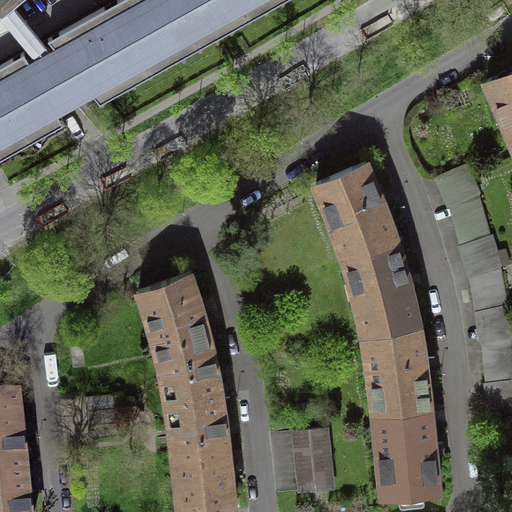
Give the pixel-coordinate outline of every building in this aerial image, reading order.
[(0,0),(0,16),(1,16),(14,5),(19,0),(0,0)] [(53,46),(50,48),(35,56),(29,60),(28,58),(17,64),(13,57),(0,63),(0,144),(77,101),(257,0),(113,0),(59,31),(63,38),(52,44),(53,46)] [(35,56),(50,48),(14,5),(1,16),(35,56)] [(511,67),(487,79),(497,104),(499,103),(511,131),(511,67)] [(339,237),(345,256),(397,240),(384,201),(367,160),(316,182),(324,200),(327,201),(341,237),(339,237)] [(439,184),(442,191),(472,178),(466,164),(436,177),(439,184)] [(453,217),(461,245),(490,235),(478,192),(472,178),(442,191),(448,205),(450,205),(453,217)] [(462,252),(464,260),(495,249),(490,235),(461,245),(460,245),(462,252)] [(361,313),(365,333),(419,322),(409,280),(397,240),(345,256),(351,274),(353,275),(363,312),(361,313)] [(472,285),(476,310),(507,305),(500,264),(495,249),(464,260),(469,275),(470,274),(472,285)] [(190,270),(138,289),(151,326),(160,359),(213,347),(203,309),(190,270)] [(483,346),(487,382),(511,379),(511,329),(507,305),(476,310),(475,310),(481,342),(483,341),(483,346)] [(373,390),(375,411),(430,406),(426,365),(424,351),(419,322),(365,333),(368,350),(371,353),(375,390),(373,390)] [(213,347),(160,359),(167,399),(172,440),(227,434),(222,391),(213,347)] [(486,390),(487,397),(511,394),(511,379),(487,382),(485,382),(486,390)] [(114,392),(85,395),(90,437),(118,434),(114,392)] [(489,405),(488,413),(511,410),(511,394),(487,397),(489,405)] [(0,444),(21,443),(17,399),(11,400),(0,400),(0,444)] [(382,472),(384,493),(438,488),(434,447),(430,406),(375,411),(377,430),(379,432),(384,471),(382,472)] [(327,426),(294,430),(298,461),(301,490),(333,486),(327,426)] [(227,434),(172,440),(179,511),(202,511),(235,509),(231,471),(227,434)] [(0,511),(28,511),(26,486),(21,443),(0,444),(0,511)]
